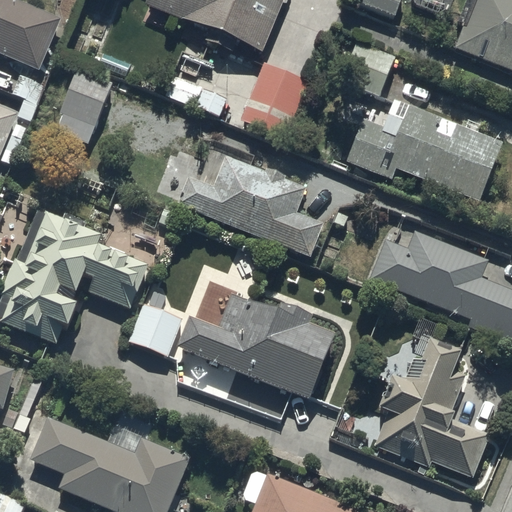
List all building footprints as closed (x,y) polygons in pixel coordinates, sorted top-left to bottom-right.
[(0,0),(0,60),(38,77),(59,27),(2,2),(2,0),(0,0)] [(149,0),(144,13),(260,60),(284,0),(149,0)] [(401,0),(363,0),(359,12),(393,24),(401,0)] [(511,0),(473,0),(456,44),(511,66),(511,0)] [(393,64),(354,50),(340,90),(380,103),(393,64)] [(263,69),(238,127),(284,147),(309,89),(263,69)] [(76,77),(59,121),(63,122),(56,138),(89,151),(112,92),(76,77)] [(227,107),(175,83),(166,102),(219,125),(227,107)] [(501,151),(391,107),(380,134),(361,127),(345,169),(390,186),(393,178),(478,211),(501,151)] [(0,163),(18,121),(0,113),(0,163)] [(306,197),(282,187),(285,178),(268,171),(266,176),(264,176),(263,180),(223,164),(212,193),(186,183),(174,212),(309,265),(322,233),(296,222),(306,197)] [(0,296),(0,302),(1,303),(0,306),(0,329),(55,351),(59,339),(64,341),(73,318),(63,314),(66,305),(73,307),(81,286),(90,290),(87,300),(128,316),(146,270),(96,251),(100,241),(36,216),(35,218),(16,267),(12,266),(0,296)] [(486,267),(413,237),(405,256),(384,247),(368,285),(470,328),(468,333),(511,351),(511,298),(479,285),(486,267)] [(189,324),(176,355),(307,409),(333,344),(306,333),(313,315),(283,303),(277,319),(231,300),(217,336),(189,324)] [(181,327),(142,311),(126,349),(165,365),(181,327)] [(459,361),(428,349),(418,370),(408,366),(399,390),(389,386),(375,419),(386,423),(373,454),(427,475),(429,469),(472,485),(489,441),(447,424),(464,381),(453,376),(459,361)] [(0,416),(11,376),(0,373),(0,416)] [(112,432),(106,448),(48,425),(31,468),(66,482),(60,498),(94,511),(168,511),(187,465),(140,446),(141,443),(112,432)] [(240,506),(252,511),(251,511),(339,511),(251,478),(240,506)] [(0,511),(25,511),(0,499),(0,511)]
